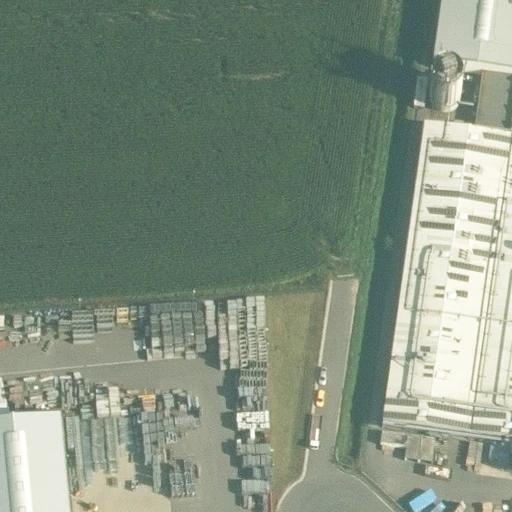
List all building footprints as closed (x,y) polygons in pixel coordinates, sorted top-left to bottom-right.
[(511,0),(441,0),(432,69),(481,76),(511,80),(511,0)] [(511,80),(481,76),(473,136),(423,129),(381,427),(511,444),(511,80)] [(441,82),(438,83),(436,84),(434,85),(432,87),(430,90),(430,91),(429,93),(428,96),(428,98),(429,101),(429,103),(431,106),(433,109),(435,110),(437,112),(440,113),(444,113),(447,113),(450,112),(453,111),(454,109),(456,107),(458,105),(459,103),(459,101),(460,99),(460,97),(460,94),(459,92),(458,90),(457,88),(455,86),(453,84),(449,82),(444,82),(441,82)] [(69,511),(61,426),(0,432),(0,511),(69,511)] [(407,437),(381,434),(379,446),(405,449),(407,437)] [(510,449),(490,446),(488,462),(508,465),(510,449)]
